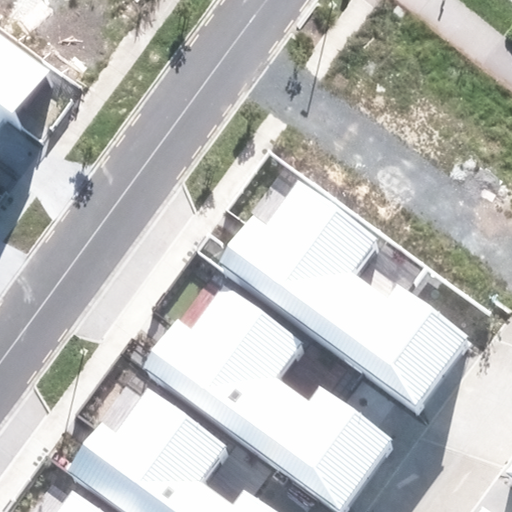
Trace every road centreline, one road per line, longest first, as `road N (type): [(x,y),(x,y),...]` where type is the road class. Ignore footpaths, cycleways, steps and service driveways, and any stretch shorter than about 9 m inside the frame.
road 1 (residential): [(260,0),(0,355)]
road 2 (residential): [(423,511),(511,389)]
